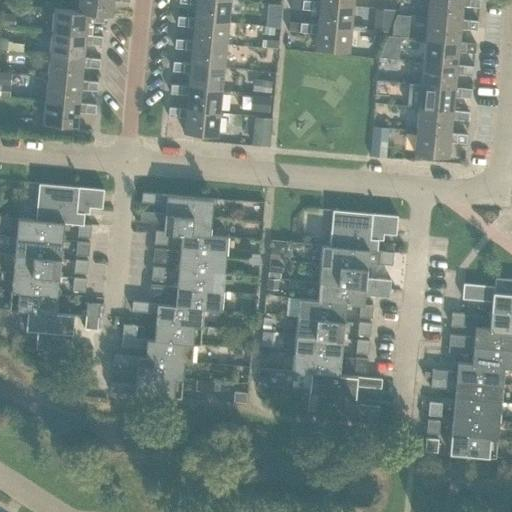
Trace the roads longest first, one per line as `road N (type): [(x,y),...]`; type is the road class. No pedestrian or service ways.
road 1 (unclassified): [(424,190),(129,162)]
road 2 (unclassified): [(406,424),(424,190)]
road 3 (unclassified): [(97,383),(101,342),(115,318),(129,162)]
road 4 (unclassified): [(424,190),(476,193),(499,180),(511,85)]
road 5 (unclassified): [(129,162),(141,0)]
road 6 (unclassified): [(129,162),(0,153)]
